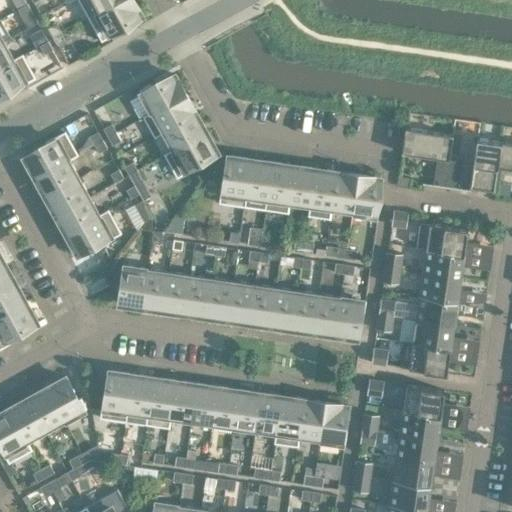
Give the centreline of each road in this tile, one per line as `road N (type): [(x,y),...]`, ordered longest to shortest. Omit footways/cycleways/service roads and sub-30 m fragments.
road 1 (residential): [(471,511),(511,228)]
road 2 (residential): [(396,152),(239,130),(181,30)]
road 3 (residential): [(181,30),(0,133)]
road 4 (residential): [(88,317),(0,158)]
road 5 (residential): [(391,197),(511,215)]
